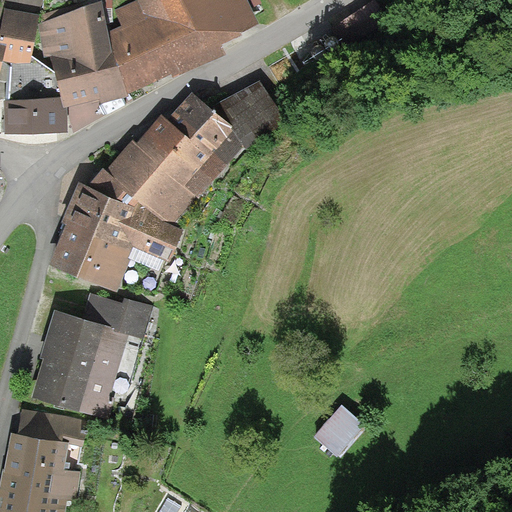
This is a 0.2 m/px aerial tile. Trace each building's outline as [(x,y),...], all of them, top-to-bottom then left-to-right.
[(258,27),(246,0),(137,0),(138,1),(115,10),(122,27),(108,33),(128,97),(172,77),(173,80),(226,57),(222,48),(243,39),(241,34),(258,27)] [(108,33),(99,3),(39,25),(45,63),(51,62),(61,100),(64,110),(67,109),(100,102),(101,106),(128,98),(128,97),(108,33)] [(30,66),(41,16),(6,9),(1,31),(0,30),(0,78),(4,61),(30,66)] [(260,82),(210,109),(233,127),(244,147),(246,150),(288,121),(260,82)] [(132,143),(105,172),(137,196),(173,224),(196,198),(199,201),(244,147),(233,127),(210,109),(192,95),(167,121),(161,117),(136,147),(132,143)] [(61,100),(4,102),(6,137),(68,136),(67,109),(64,110),(61,100)] [(86,188),(128,206),(137,196),(105,172),(103,169),(86,188)] [(86,188),(78,185),(62,224),(67,226),(49,267),(116,295),(135,249),(170,263),(184,229),(173,224),(128,206),(86,188)] [(90,295),(82,322),(130,335),(143,339),(152,308),(124,300),(123,305),(90,295)] [(82,322),(54,314),(40,360),(43,361),(32,398),(110,421),(114,405),(109,404),(130,335),(82,322)] [(337,398),(308,437),(333,455),(361,417),(337,398)] [(22,411),(18,437),(63,444),(64,438),(86,441),(89,421),(22,411)] [(18,437),(11,436),(5,471),(2,470),(0,482),(0,511),(65,511),(67,500),(76,501),(81,474),(65,472),(69,445),(63,444),(18,437)]
